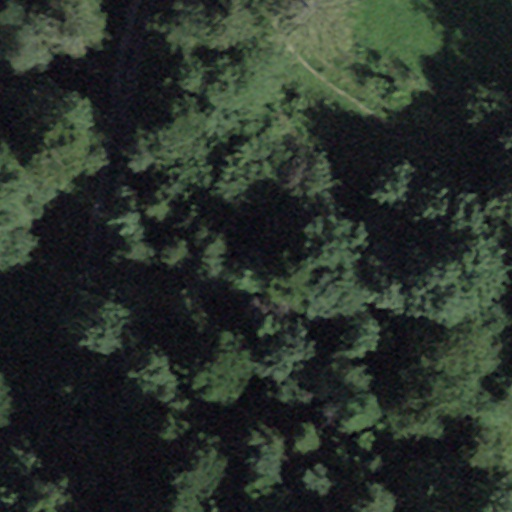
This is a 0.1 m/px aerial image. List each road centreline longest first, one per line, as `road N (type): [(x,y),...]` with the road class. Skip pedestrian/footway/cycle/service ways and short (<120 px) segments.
road 1 (track): [(0,461),(54,375),(94,267),(114,33),(130,0)]
road 2 (track): [(276,0),(314,63),(419,145),(511,246)]
